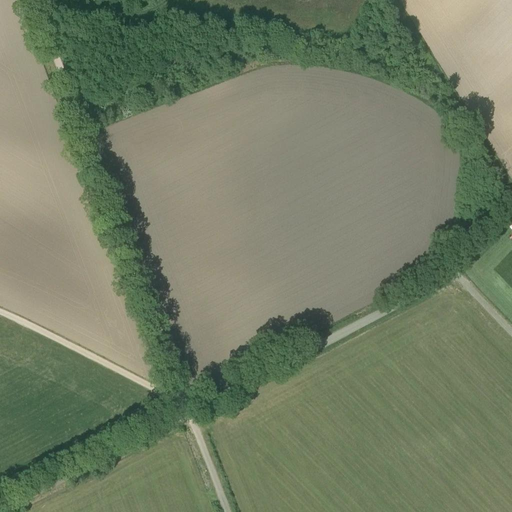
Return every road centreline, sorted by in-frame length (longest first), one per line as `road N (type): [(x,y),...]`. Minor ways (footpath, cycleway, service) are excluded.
road 1 (unclassified): [(189,411),(34,0)]
road 2 (unclassified): [(189,411),(450,275),(511,213)]
road 3 (unclassified): [(0,510),(189,411)]
road 4 (track): [(0,313),(185,401)]
